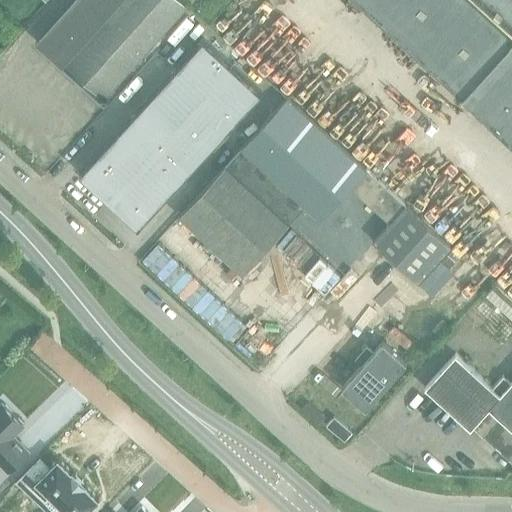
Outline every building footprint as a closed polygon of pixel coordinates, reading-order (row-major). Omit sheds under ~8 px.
[(77,0),(39,42),(64,65),(103,100),(186,8),(177,0),(77,0)] [(511,0),(364,0),(467,94),(462,99),(473,109),(478,104),(511,135),(511,0)] [(94,155),(78,173),(138,228),(155,210),(155,209),(262,92),(203,38),(95,156),(94,155)] [(418,280),(450,245),(288,97),(180,216),(244,273),(305,205),(321,219),(351,186),(390,222),(374,240),(418,280)] [(366,408),(407,362),(383,341),(342,386),(366,408)] [(511,379),(510,381),(503,375),(493,387),(455,353),(425,387),(470,428),(472,426),(511,462),(511,379)] [(0,460),(9,470),(29,450),(18,439),(16,441),(11,436),(13,434),(24,423),(3,401),(0,404),(0,460)] [(40,456),(16,481),(16,482),(18,481),(41,504),(51,494),(68,511),(84,511),(98,499),(99,498),(98,497),(85,485),(87,484),(85,482),(85,483),(74,471),(73,470),(71,471),(59,459),(58,457),(57,459),(49,467),(40,458),(41,457),(40,456)]
